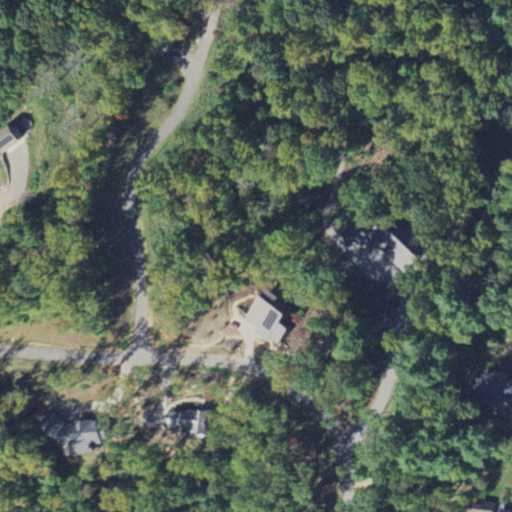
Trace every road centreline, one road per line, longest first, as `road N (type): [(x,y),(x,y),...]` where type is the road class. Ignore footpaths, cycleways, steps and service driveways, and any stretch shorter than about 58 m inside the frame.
road 1 (residential): [(339,511),(344,466),(337,443),(285,381),(235,360),(0,348)]
road 2 (residential): [(135,354),(138,295),(125,185),(197,67)]
